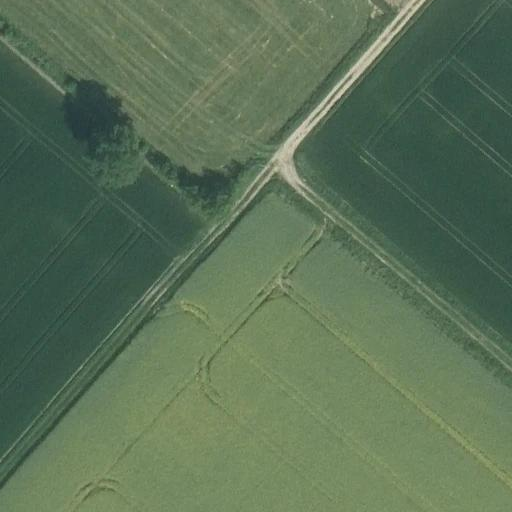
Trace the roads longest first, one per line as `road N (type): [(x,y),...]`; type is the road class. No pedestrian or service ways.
road 1 (track): [(511,367),(301,188),(285,164),(298,135),(418,0)]
road 2 (track): [(0,476),(285,152)]
